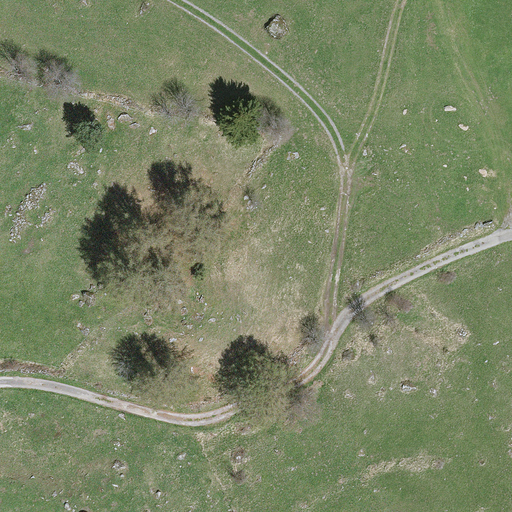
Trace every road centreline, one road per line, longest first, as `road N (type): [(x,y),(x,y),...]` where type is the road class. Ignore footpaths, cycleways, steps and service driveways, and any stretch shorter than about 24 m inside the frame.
road 1 (track): [(0,387),(30,382),(179,424),(246,402),(322,356),(352,307),(383,288),(511,234)]
road 2 (track): [(409,0),(345,193),(336,333)]
road 3 (track): [(161,0),(216,25),(322,118),(340,145),(348,184)]
